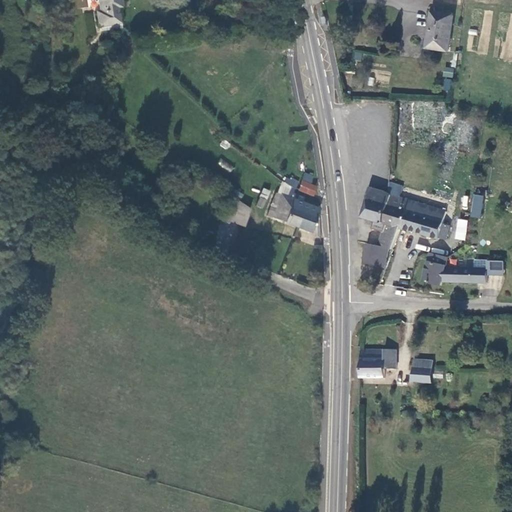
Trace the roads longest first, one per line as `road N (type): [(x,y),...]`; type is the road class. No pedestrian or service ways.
road 1 (secondary): [(300,0),(336,198),(342,302)]
road 2 (secondary): [(342,302),(336,511)]
road 3 (unclassified): [(342,302),(511,304)]
